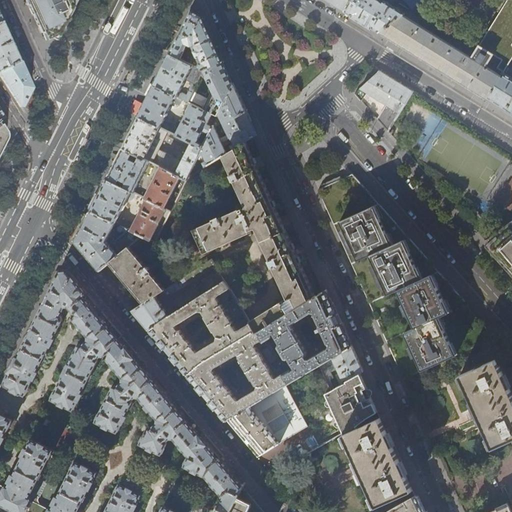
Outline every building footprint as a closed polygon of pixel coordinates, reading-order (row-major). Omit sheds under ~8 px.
[(26,0),(41,33),(43,32),(47,40),(59,34),(59,35),(71,12),(73,7),(69,0),(26,0)] [(327,0),(340,8),(346,12),(353,0),(327,0)] [(353,0),(346,12),(360,21),(379,32),(403,15),(406,13),(398,8),(402,0),(399,0),(396,7),(384,0),(382,0),(383,0),(382,0),(353,0)] [(511,0),(507,0),(471,57),(403,15),(379,32),(387,37),(424,60),(444,72),(483,96),(511,114),(511,78),(504,73),(505,71),(498,67),(505,55),(511,59),(511,58),(511,0)] [(402,0),(398,8),(406,13),(421,2),(423,0),(402,0)] [(182,29),(170,54),(185,61),(187,56),(187,54),(186,54),(188,50),(185,49),(188,44),(193,47),(200,63),(198,67),(203,70),(204,70),(224,61),(216,44),(214,39),(203,15),(192,10),(182,29)] [(3,22),(0,22),(0,70),(20,60),(10,37),(8,34),(3,22)] [(185,61),(170,54),(164,66),(154,85),(182,98),(188,101),(194,89),(203,70),(198,67),(185,61)] [(20,60),(0,70),(0,75),(10,92),(18,103),(20,107),(23,107),(23,105),(27,97),(30,91),(32,88),(24,71),(20,60)] [(204,70),(203,70),(194,89),(211,98),(205,110),(212,114),(218,117),(219,114),(234,84),(228,70),(224,61),(204,70)] [(360,89),(355,94),(357,96),(361,100),(367,93),(387,104),(377,119),(382,124),(389,132),(401,112),(414,92),(397,81),(380,71),(360,89)] [(234,84),(219,114),(221,118),(223,123),(227,132),(230,137),(235,149),(246,142),(253,137),(257,135),(254,129),(252,123),(250,120),(249,117),(245,109),(245,108),(243,105),(240,98),(240,97),(237,90),(234,84)] [(179,105),(182,98),(154,85),(146,101),(145,104),(139,116),(167,131),(171,132),(174,126),(164,121),(165,118),(167,119),(169,116),(167,115),(173,102),(179,105)] [(27,97),(23,105),(29,108),(35,94),(30,91),(27,97)] [(132,112),(139,116),(145,104),(138,101),(132,112)] [(208,122),(212,114),(205,110),(192,103),(176,135),(192,143),(202,148),(204,144),(198,141),(203,132),(206,131),(210,133),(213,127),(209,124),(208,122)] [(159,150),(167,131),(139,116),(137,119),(123,148),(150,161),(161,167),(180,176),(187,180),(196,161),(199,155),(202,148),(192,143),(182,162),(159,150)] [(213,127),(210,133),(204,144),(202,148),(199,155),(205,168),(223,156),(227,154),(214,125),(213,127)] [(246,142),(235,149),(227,154),(223,156),(233,178),(232,178),(234,182),(235,181),(247,208),(241,210),(240,210),(218,220),(217,219),(214,220),(214,221),(194,230),(205,254),(251,233),(250,231),(256,228),(272,264),(272,265),(273,268),(274,268),(288,299),(250,323),(254,331),(256,334),(259,332),(316,297),(306,274),(288,236),(271,198),(256,163),(246,142)] [(134,192),(150,161),(123,148),(115,163),(107,179),(134,192)] [(199,167),(196,161),(187,180),(202,170),(200,167),(199,167)] [(165,207),(180,176),(161,167),(145,198),(147,199),(165,207)] [(370,303),(439,271),(436,268),(413,242),(374,198),(353,174),(318,189),(323,199),(328,211),(370,303)] [(511,174),(497,201),(511,209),(511,208),(511,174)] [(135,193),(134,192),(107,179),(105,183),(92,210),(116,223),(128,199),(130,200),(131,199),(132,199),(133,198),(135,193)] [(167,208),(165,207),(147,199),(131,230),(138,233),(142,235),(151,240),(167,208)] [(131,230),(128,229),(120,225),(116,223),(92,210),(90,213),(89,215),(77,240),(76,242),(79,246),(86,254),(100,271),(103,269),(110,263),(129,246),(135,241),(132,238),(138,233),(131,230)] [(77,240),(89,215),(80,211),(71,231),(73,232),(70,237),(77,240)] [(122,220),(120,225),(128,229),(130,224),(122,220)] [(511,220),(485,241),(495,252),(511,270),(511,220)] [(129,246),(110,263),(124,280),(144,304),(166,290),(149,270),(150,270),(148,267),(147,268),(129,246)] [(211,261),(166,290),(144,304),(136,308),(133,310),(142,320),(150,329),(170,317),(161,303),(212,269),(215,273),(202,281),(209,291),(225,282),(211,261)] [(230,511),(243,487),(245,484),(246,482),(244,481),(228,461),(205,434),(181,406),(177,409),(169,399),(153,380),(157,377),(140,357),(105,315),(75,280),(68,271),(61,272),(5,383),(4,384),(17,391),(18,392),(25,396),(27,395),(30,388),(29,387),(38,371),(38,370),(50,345),(51,345),(54,338),(63,320),(63,316),(62,315),(65,307),(69,307),(74,313),(73,314),(74,318),(88,335),(86,337),(82,344),(80,343),(52,398),(59,402),(58,402),(66,406),(67,406),(74,409),(78,400),(79,401),(82,393),(82,392),(98,361),(98,359),(102,355),(105,355),(123,377),(123,381),(117,385),(115,385),(97,420),(103,424),(103,425),(110,429),(111,428),(117,431),(122,422),(123,423),(126,415),(133,401),(132,400),(136,396),(140,396),(157,418),(157,422),(151,427),(149,425),(140,442),(147,446),(155,450),(161,453),(167,442),(166,441),(171,437),(174,437),(189,456),(185,464),(206,475),(222,495),(223,499),(221,502),(216,511),(217,511),(216,511),(176,511),(171,509),(171,510),(165,507),(162,511),(132,511),(133,511),(141,495),(135,491),(127,487),(127,488),(120,484),(116,492),(115,492),(112,499),(105,511),(230,511)] [(446,279),(439,271),(370,303),(374,312),(381,327),(400,370),(405,381),(491,340),(488,332),(483,321),(477,324),(468,304),(446,279)] [(230,289),(225,282),(209,291),(170,317),(150,329),(167,350),(188,375),(200,364),(254,331),(250,323),(249,322),(240,328),(238,328),(219,296),(223,293),(230,289)] [(319,366),(352,346),(350,341),(333,304),(327,290),(323,292),(316,297),(259,332),(263,340),(268,348),(275,360),(281,357),(278,352),(275,354),(269,342),(267,341),(271,338),(272,336),(271,335),(274,334),(280,344),(277,347),(285,360),(287,360),(288,359),(294,369),(292,370),(291,369),(289,369),(283,373),(289,383),(319,366)] [(229,300),(239,317),(245,314),(234,297),(229,300)] [(259,332),(256,334),(254,331),(200,364),(188,375),(206,397),(226,420),(228,419),(286,385),(289,383),(283,373),(277,376),(277,377),(274,376),(257,346),(256,346),(256,343),(257,343),(263,340),(259,332)] [(352,346),(319,366),(330,390),(333,388),(330,381),(333,379),(328,367),(335,363),(340,374),(336,376),(341,386),(347,382),(361,373),(364,372),(358,359),(352,346)] [(276,361),(275,360),(268,348),(263,350),(271,363),(276,361)] [(511,439),(511,379),(500,355),(496,357),(497,359),(460,376),(493,448),(511,439)] [(341,386),(331,392),(331,391),(326,394),(344,433),(349,430),(349,431),(361,423),(378,412),(371,397),(361,373),(347,382),(341,386)] [(286,385),(228,419),(241,434),(259,456),(307,427),(286,385)] [(340,435),(376,507),(413,491),(400,462),(385,430),(378,412),(361,423),(349,431),(349,430),(344,433),(340,435)] [(77,511),(80,508),(79,507),(89,488),(90,488),(93,481),(97,473),(90,469),(82,465),(76,462),(71,471),(71,470),(67,478),(68,478),(58,497),(57,497),(52,507),(51,507),(47,508),(33,501),(32,498),(36,496),(43,482),(44,482),(45,480),(46,478),(46,476),(53,462),(52,456),(50,455),(52,450),(46,447),(39,443),(38,443),(32,440),(27,448),(23,455),(24,456),(14,475),(13,475),(9,482),(10,482),(9,485),(7,484),(3,486),(0,484),(0,446),(1,445),(5,438),(4,437),(9,428),(11,428),(14,420),(14,419),(7,415),(5,416),(0,413),(0,503),(17,511),(77,511)] [(263,511),(252,498),(243,487),(230,511),(263,511)] [(416,496),(386,511),(423,511),(421,507),(416,496)]
